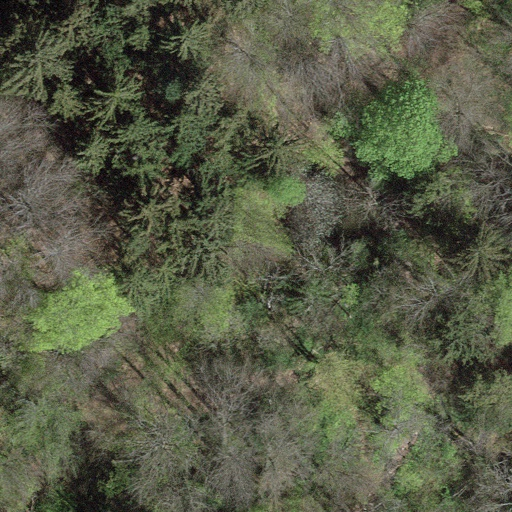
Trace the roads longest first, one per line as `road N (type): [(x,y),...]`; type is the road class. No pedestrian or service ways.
road 1 (track): [(450,0),(346,157),(120,399)]
road 2 (track): [(120,399),(9,511)]
